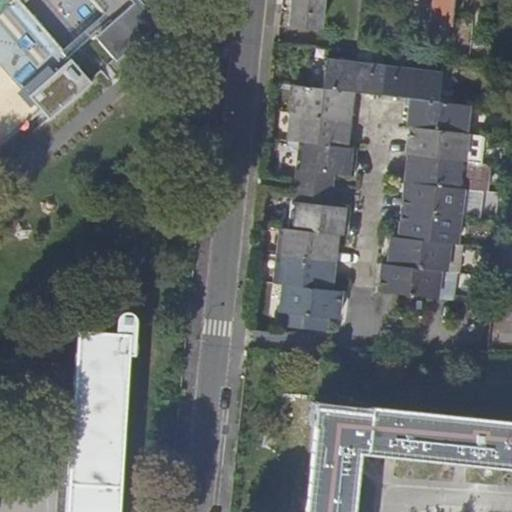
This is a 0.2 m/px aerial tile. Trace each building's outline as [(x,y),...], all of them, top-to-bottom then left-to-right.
[(94,35),(116,61),(167,16),(153,0),(152,0),(131,0),(133,2),(94,35)] [(323,0),(294,0),(291,27),(321,30),(323,0)] [(433,0),(431,23),(451,25),(454,0),(433,0)] [(300,142),(295,183),(334,188),(335,175),(354,178),(358,149),(351,148),(357,93),(411,99),(408,128),(410,128),(407,154),(409,154),(400,237),(391,236),(389,263),(383,262),(380,292),(439,298),(442,271),(447,271),(450,243),(457,244),(466,160),(464,160),(467,133),(465,133),(468,106),(440,102),(444,74),(327,61),(324,88),(294,85),(288,141),(300,142)] [(295,183),(295,188),(332,193),(334,188),(295,183)] [(332,193),(295,188),(290,229),(280,228),(274,283),(284,284),(280,323),(296,325),(297,315),(338,320),(340,292),(331,291),(338,236),(347,237),(350,209),(331,207),(332,193)] [(469,189),(468,217),(483,217),(484,190),(469,189)] [(471,313),(487,315),(489,305),(472,303),(471,313)] [(117,309),(115,345),(77,343),(76,361),(73,403),(66,511),(118,511),(128,351),(134,351),(134,350),(136,350),(136,345),(136,310),(117,309)] [(0,398),(73,403),(76,361),(0,358),(0,398)] [(367,451),(372,414),(317,407),(315,426),(317,426),(308,511),(353,511),(360,451),(367,451)] [(511,423),(372,408),(372,414),(367,451),(511,468),(511,423)]
